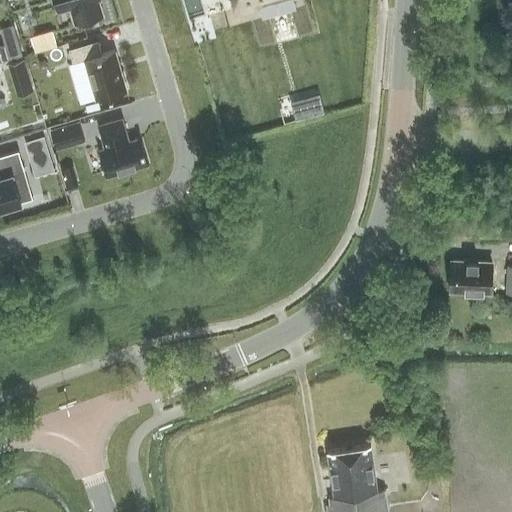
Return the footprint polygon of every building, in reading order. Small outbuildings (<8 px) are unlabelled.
[(70,7),(75,23),(102,15),(97,0),(55,0),(58,10),(70,7)] [(234,0),(238,14),(285,0),(234,0)] [(84,60),(96,100),(126,91),(114,50),(101,54),(97,41),(68,49),(72,63),(84,60)] [(9,63),(14,79),(28,75),(23,59),(9,63)] [(121,118),(97,125),(104,148),(98,150),(106,176),(148,164),(140,137),(128,141),(121,118)] [(78,122),(50,130),(56,149),(84,140),(78,122)] [(0,207),(32,198),(18,150),(0,155),(0,207)] [(451,290),(465,291),(464,297),(469,301),(477,301),(483,298),(483,292),(490,292),(492,261),(452,259),(451,290)] [(328,511),(388,511),(385,488),(378,489),(371,446),(328,452),(334,495),(329,496),(330,504),(327,505),(328,511)]
